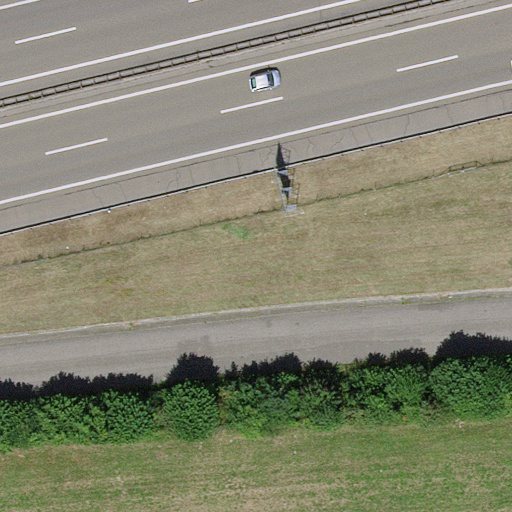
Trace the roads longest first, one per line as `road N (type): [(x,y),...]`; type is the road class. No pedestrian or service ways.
road 1 (motorway): [(0,167),(511,44)]
road 2 (unclassified): [(511,317),(0,364)]
road 3 (motorway): [(199,0),(0,47)]
